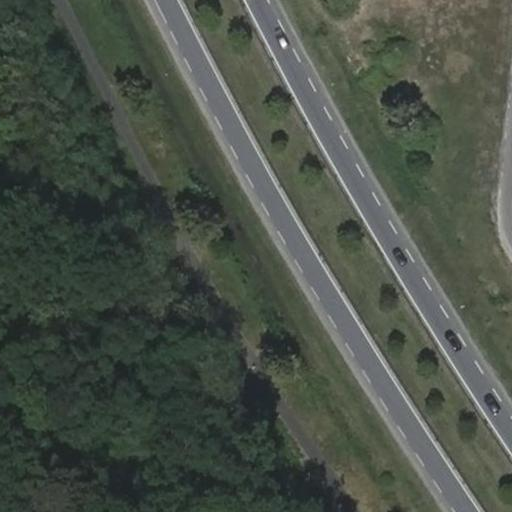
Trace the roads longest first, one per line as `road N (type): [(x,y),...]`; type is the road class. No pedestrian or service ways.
road 1 (motorway): [(163,0),(239,148),(475,511)]
road 2 (motorway): [(511,443),(359,204),(257,0)]
